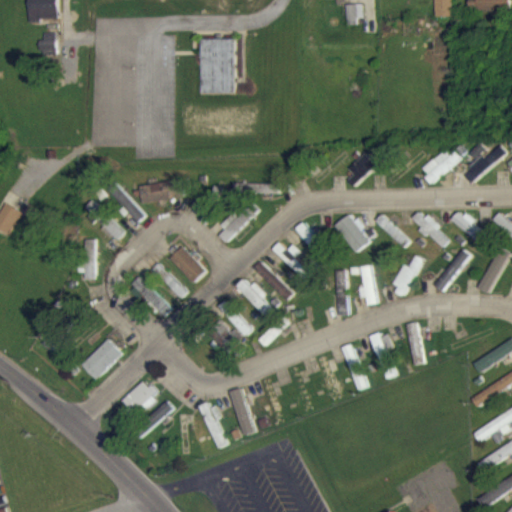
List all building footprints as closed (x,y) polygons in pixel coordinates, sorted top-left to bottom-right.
[(511,20),(511,0),(479,0),(479,6),(471,6),(471,21),(511,20)] [(30,33),(42,33),(42,30),(59,29),(58,4),(37,4),(37,6),(29,7),(30,33)] [(436,27),(454,27),(453,6),(435,7),(436,27)] [(364,14),(348,15),(349,36),(358,35),(358,29),(365,28),(364,14)] [(41,43),(42,66),(57,65),(56,43),(41,43)] [(236,49),(202,50),(203,104),(237,103),(236,49)] [(477,169),(489,161),(485,154),(473,162),(477,169)] [(468,186),(475,194),(510,163),(504,156),(468,186)] [(352,179),(357,185),(351,191),(357,197),(387,169),(376,157),(352,179)] [(452,158),(424,180),(435,193),(463,171),(452,158)] [(143,195),(144,213),(186,209),(185,191),(143,195)] [(237,203),(284,204),(284,194),(237,194),(237,203)] [(120,196),(112,204),(141,233),(149,226),(120,196)] [(204,233),(213,236),(226,201),(217,198),(204,233)] [(128,243),(94,210),(87,217),(107,237),(105,239),(119,252),(128,243)] [(0,229),(0,238),(11,244),(23,222),(8,214),(0,229)] [(424,220),(416,229),(446,258),(452,251),(441,241),(443,239),(424,220)] [(462,221),(454,231),(484,255),(491,247),(475,234),(476,232),(462,221)] [(511,232),(502,223),(495,231),(511,245),(511,232)] [(374,251),(352,225),(338,237),(361,263),(374,251)] [(380,231),(407,258),(412,252),(385,226),(380,231)] [(299,239),(321,266),(329,260),(307,233),(299,239)] [(97,250),(87,250),(88,271),(82,271),(82,283),(87,283),(87,290),(98,290),(97,250)] [(297,255),(292,261),(283,253),(276,260),(309,290),(315,284),(299,268),(304,262),(297,255)] [(173,269),(196,294),(209,282),(186,257),(173,269)] [(440,298),(449,303),(472,264),(463,259),(440,298)] [(413,278),(409,276),(395,301),(407,307),(427,270),(419,266),(413,278)] [(257,280),(291,311),(298,304),(264,273),(257,280)] [(155,281),(185,308),(191,302),(161,274),(155,281)] [(370,308),(371,316),(381,314),(374,276),(365,278),(368,297),(363,298),(364,308),(370,308)] [(342,326),(352,326),(350,281),(340,281),(342,326)] [(136,293),(160,329),(173,321),(149,284),(136,293)] [(271,330),(278,323),(266,310),(270,306),(258,293),(254,297),(247,290),(240,297),(271,330)] [(255,341),(230,310),(223,316),(247,347),(255,341)] [(416,375),(426,374),(421,333),(412,334),(416,375)] [(399,386),(383,343),(374,346),(390,390),(399,386)] [(222,353),(230,365),(240,358),(232,346),(222,353)] [(99,390),(125,364),(111,350),(84,375),(99,390)] [(369,398),(358,354),(348,356),(359,400),(369,398)] [(158,403),(147,391),(125,412),(130,417),(123,425),(132,434),(158,409),(155,406),(158,403)] [(155,439),(177,419),(169,412),(148,431),(155,439)] [(232,454),(218,421),(215,422),(211,413),(202,416),(220,459),(232,454)] [(511,437),(510,434),(511,432),(511,421),(476,443),(482,452),(503,440),(506,445),(511,441),(511,437)] [(511,453),(480,474),(485,482),(511,464),(511,453)] [(511,487),(479,510),(480,511),(496,511),(511,501),(511,487)]
